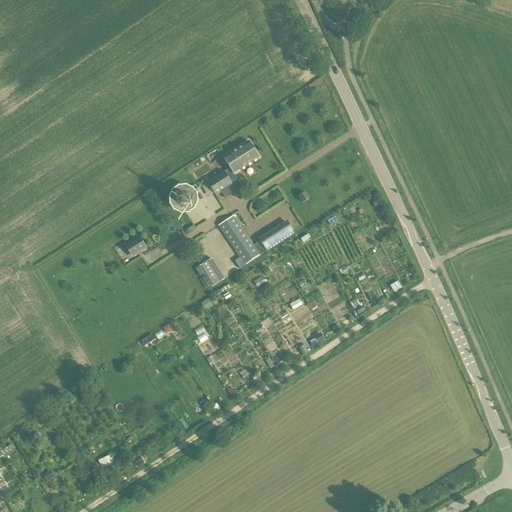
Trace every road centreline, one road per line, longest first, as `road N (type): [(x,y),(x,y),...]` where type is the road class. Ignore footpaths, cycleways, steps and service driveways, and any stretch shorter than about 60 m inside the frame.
road 1 (track): [(83,511),(433,280)]
road 2 (tertiary): [(301,0),(427,267)]
road 3 (tertiary): [(427,267),(482,393)]
